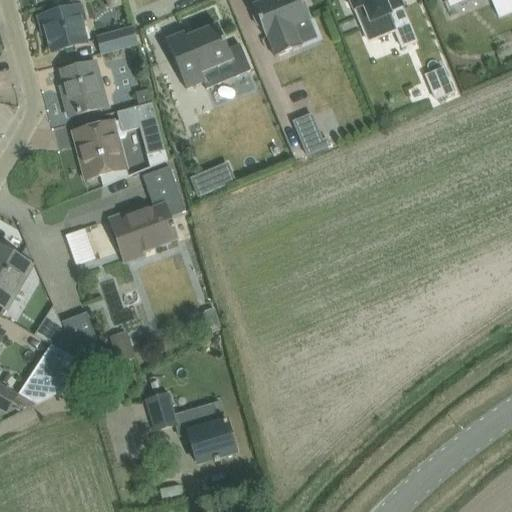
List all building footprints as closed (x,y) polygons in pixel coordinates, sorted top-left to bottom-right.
[(266,0),(252,6),(265,39),(267,38),(275,58),(293,51),(284,31),(292,28),(293,30),(294,29),(293,27),(311,20),(304,5),(307,1),(306,0),(266,0)] [(398,0),(349,0),(354,10),(364,6),(377,37),(394,30),(395,33),(410,27),(398,0)] [(490,0),(498,18),(511,12),(511,2),(511,0),(490,0)] [(42,17),(52,54),(71,49),(87,44),(81,22),(86,21),(82,6),(61,12),(42,17)] [(183,32),(165,40),(186,91),(203,84),(206,90),(251,72),(240,45),(227,50),(216,24),(185,37),(183,32)] [(133,29),(132,29),(98,38),(102,55),(137,45),(133,29)] [(68,118),(88,113),(107,107),(95,63),(80,67),(61,72),(68,100),(64,101),(68,118)] [(436,101),(453,94),(443,70),(426,77),(436,101)] [(145,91),(135,94),(139,107),(151,104),(153,104),(149,90),(148,90),(145,91)] [(92,129),(72,134),(73,135),(77,134),(84,159),(80,160),(85,181),(100,177),(103,188),(128,177),(127,170),(118,140),(125,138),(126,132),(139,129),(147,156),(150,169),(168,162),(165,152),(153,104),(151,104),(139,107),(117,113),(119,122),(114,124),(114,122),(92,129)] [(293,124),(307,158),(330,148),(327,140),(322,142),(312,116),(293,124)] [(142,258),(140,253),(176,240),(172,231),(174,230),(173,227),(171,227),(168,218),(185,212),(169,168),(142,178),(152,205),(162,201),(164,206),(136,217),(134,212),(110,221),(125,264),(142,258)] [(203,174),(189,180),(197,199),(211,193),(203,174)] [(0,307),(6,311),(24,280),(20,277),(27,264),(0,247),(0,307)] [(121,259),(99,268),(108,291),(102,293),(116,325),(150,311),(146,300),(138,303),(121,259)] [(62,323),(86,381),(109,371),(85,313),(62,323)] [(219,325),(204,330),(206,336),(221,331),(219,325)] [(51,346),(76,361),(61,328),(51,346)] [(129,341),(111,347),(117,365),(135,359),(129,341)] [(173,362),(155,371),(159,379),(177,370),(173,362)] [(0,387),(0,409),(7,414),(11,405),(24,412),(33,407),(16,397),(0,387)] [(178,425),(169,395),(145,401),(154,432),(178,425)] [(226,422),(188,433),(197,466),(213,461),(214,463),(219,461),(219,459),(236,454),(226,422)]
